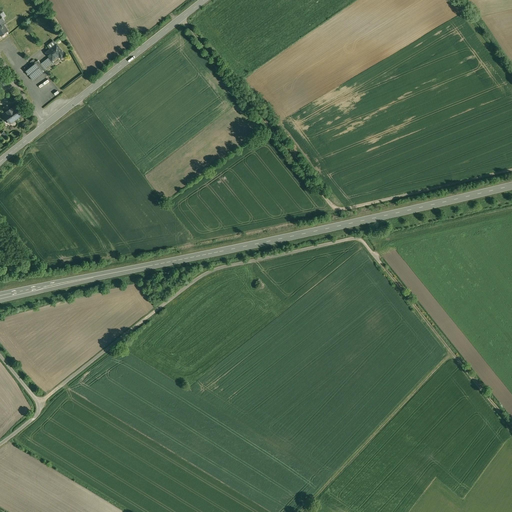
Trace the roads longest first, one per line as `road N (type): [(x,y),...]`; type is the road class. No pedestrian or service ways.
road 1 (primary): [(114,272),(511,185)]
road 2 (track): [(38,401),(212,270),(359,239)]
road 3 (track): [(178,20),(338,211)]
road 4 (track): [(511,427),(359,239)]
road 5 (tertiary): [(204,0),(44,125)]
road 6 (unclassified): [(0,355),(38,401),(24,427),(0,446)]
